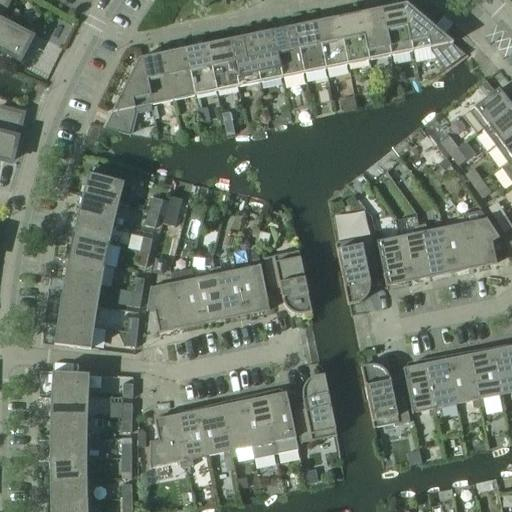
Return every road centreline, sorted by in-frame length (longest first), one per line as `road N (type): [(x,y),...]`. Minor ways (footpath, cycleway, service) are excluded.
road 1 (residential): [(0,354),(175,373),(288,352)]
road 2 (residential): [(19,202),(43,123),(107,0)]
